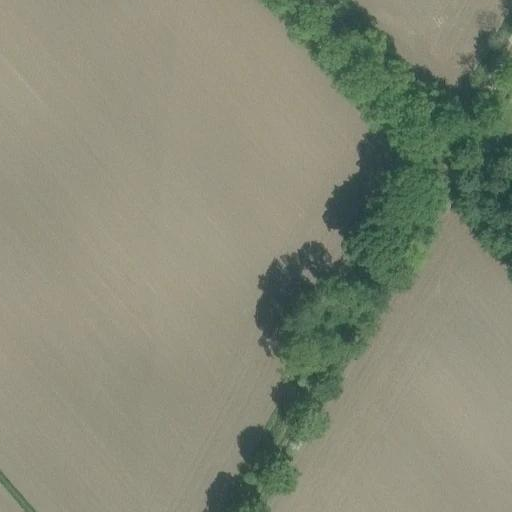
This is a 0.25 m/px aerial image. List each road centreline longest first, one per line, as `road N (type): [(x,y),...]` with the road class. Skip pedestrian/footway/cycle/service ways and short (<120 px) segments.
road 1 (unclassified): [(511,232),(316,0)]
road 2 (track): [(511,43),(451,154)]
